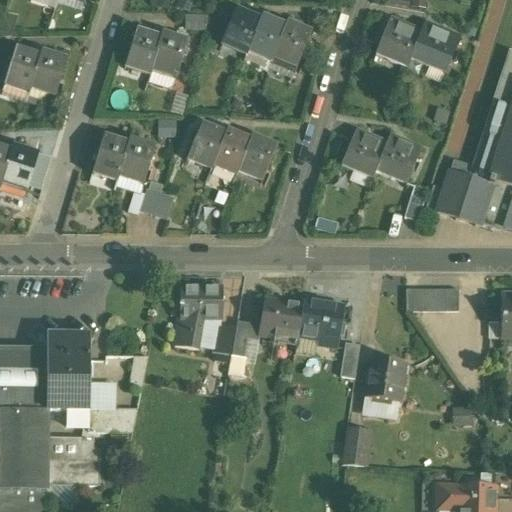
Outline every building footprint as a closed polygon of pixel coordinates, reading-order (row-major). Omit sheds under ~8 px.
[(235,13),(222,43),(247,53),(248,50),(259,23),(235,13)] [(285,29),(261,20),(259,23),(248,50),(272,59),(274,56),(285,29)] [(402,27),(389,22),(383,36),(374,57),(405,70),(409,61),(420,36),(401,29),(402,27)] [(310,36),(286,26),(285,29),(274,56),(298,66),(310,36)] [(441,35),(423,28),(420,36),(409,61),(444,76),(459,41),(442,34),(441,35)] [(160,40),(135,33),(123,71),(148,78),(151,68),(160,40)] [(173,39),(161,36),(160,40),(151,68),(176,76),(187,43),(186,42),(187,37),(175,33),(173,39)] [(272,59),(248,50),(247,53),(243,62),(259,69),(258,71),(266,74),(269,66),(272,59)] [(39,60),(14,52),(8,69),(4,84),(29,92),(30,88),(39,60)] [(65,63),(40,55),(39,60),(30,88),(55,95),(65,63)] [(298,66),(274,56),(272,59),(269,66),(293,76),(298,66)] [(511,63),(507,62),(472,171),(469,179),(492,186),(511,191),(511,63)] [(4,67),(0,80),(0,84),(3,85),(4,84),(8,69),(4,67)] [(176,76),(151,68),(148,78),(146,85),(167,91),(172,89),(174,81),(175,81),(176,76)] [(29,92),(4,84),(3,85),(0,95),(0,97),(25,105),(27,97),(27,98),(29,92)] [(55,95),(30,88),(29,92),(27,98),(27,99),(51,106),(53,100),(55,95)] [(201,128),(188,158),(212,168),(213,164),(225,138),(201,128)] [(250,143),(226,134),(225,138),(213,164),(237,174),(239,170),(250,143)] [(368,139),(354,134),(340,169),(371,182),(374,174),(385,148),(367,141),(368,139)] [(127,147),(102,139),(91,177),(116,185),(117,180),(127,147)] [(275,150),(251,140),(250,143),(239,170),(263,180),(275,150)] [(407,148),(389,141),(385,148),(374,174),(405,187),(420,153),(407,147),(407,148)] [(154,150),(129,142),(127,147),(117,180),(142,188),(154,150)] [(36,157),(11,150),(10,154),(0,187),(25,194),(36,157)] [(10,154),(0,151),(0,186),(0,187),(10,154)] [(472,171),(451,165),(443,192),(436,216),(435,217),(478,230),(493,234),(495,227),(511,232),(511,191),(492,186),(469,179),(472,171)] [(443,192),(432,189),(424,212),(436,216),(443,192)] [(145,193),(138,215),(152,219),(158,196),(145,193)] [(158,196),(152,219),(165,223),(171,200),(158,196)] [(423,203),(410,199),(403,221),(417,225),(423,203)] [(222,291),(179,291),(179,321),(196,321),(221,321),(222,291)] [(458,292),(405,293),(405,315),(457,314),(458,292)] [(511,296),(500,297),(500,341),(511,341),(511,296)] [(301,310),(263,303),(259,330),(258,338),(259,338),(296,344),(297,341),(301,310)] [(343,310),(302,304),(301,310),(297,341),(337,347),(343,310)] [(196,321),(179,321),(174,350),(191,352),(192,344),(196,321)] [(484,322),(468,321),(468,363),(484,363),(484,322)] [(250,326),(236,324),(235,330),(231,359),(245,362),(248,342),(258,344),(259,338),(258,338),(259,330),(250,328),(250,326)] [(235,330),(216,327),(212,356),(231,359),(235,330)] [(88,338),(46,338),(45,352),(45,414),(47,414),(65,414),(65,429),(87,429),(88,413),(88,387),(88,338)] [(359,350),(345,348),(340,379),(354,381),(359,350)] [(45,352),(0,351),(0,413),(45,414),(45,352)] [(147,360),(133,360),(128,389),(141,391),(147,360)] [(404,367),(369,362),(364,401),(398,405),(404,367)] [(128,389),(88,387),(88,413),(136,414),(141,391),(128,389)] [(398,405),(364,401),(362,416),(396,421),(398,405)] [(449,408),(450,427),(474,426),(473,408),(449,408)] [(45,414),(0,413),(0,493),(46,494),(46,489),(46,441),(47,414),(45,414)] [(136,414),(88,413),(87,429),(87,436),(93,436),(132,436),(136,414)] [(65,414),(47,414),(46,441),(80,441),(82,436),(87,436),(87,429),(65,429),(65,414)] [(370,436),(346,432),(341,468),(365,470),(370,436)] [(87,436),(82,436),(80,441),(80,445),(92,446),(93,436),(87,436)] [(80,441),(46,441),(46,489),(98,489),(98,463),(92,463),(92,446),(80,445),(80,441)] [(511,479),(511,478),(493,477),(492,492),(494,492),(494,503),(511,503),(511,479)] [(492,492),(438,490),(437,511),(493,511),(494,503),(494,492),(492,492)] [(45,511),(46,494),(0,493),(0,511),(45,511)]
